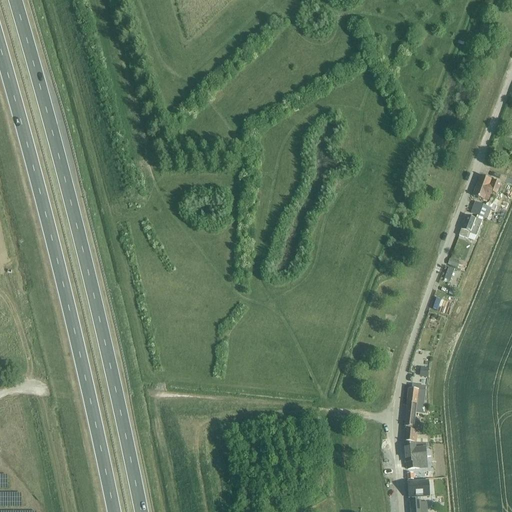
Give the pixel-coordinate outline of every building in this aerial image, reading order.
[(491,193),(496,195),(500,184),(481,177),(473,197),(486,202),(488,201),(491,193)] [(471,214),(487,219),(490,210),(475,204),(471,214)] [(466,216),(459,236),(468,240),(470,234),(476,236),(481,222),(466,216)] [(448,265),(458,269),(460,264),(450,260),(448,265)] [(409,390),(407,405),(424,407),(426,388),(412,386),(412,390),(409,390)] [(424,407),(407,405),(404,428),(414,429),(416,415),(427,416),(428,408),(424,407)] [(403,442),(428,444),(428,437),(417,436),(417,431),(404,430),(403,442)] [(405,446),(407,464),(408,476),(408,480),(412,480),(412,476),(414,476),(414,470),(427,468),(425,449),(416,450),(415,445),(405,446)] [(407,483),(408,499),(429,497),(428,482),(407,483)] [(410,511),(427,511),(426,503),(421,503),(420,502),(410,502),(410,511)]
